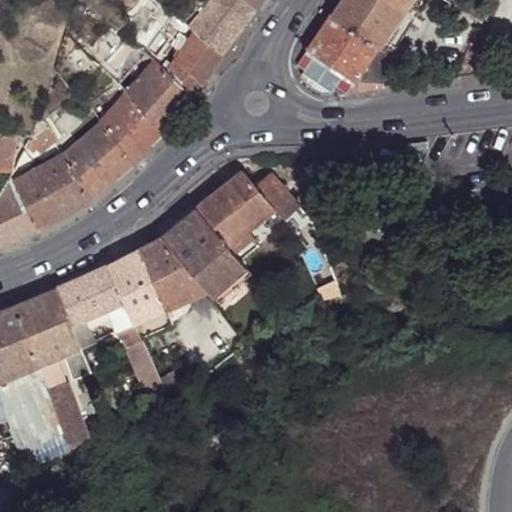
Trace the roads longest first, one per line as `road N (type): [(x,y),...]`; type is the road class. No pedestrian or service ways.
road 1 (secondary): [(511,102),(344,123),(220,127)]
road 2 (secondary): [(0,278),(121,218),(220,127)]
road 3 (secondary): [(220,127),(300,0)]
